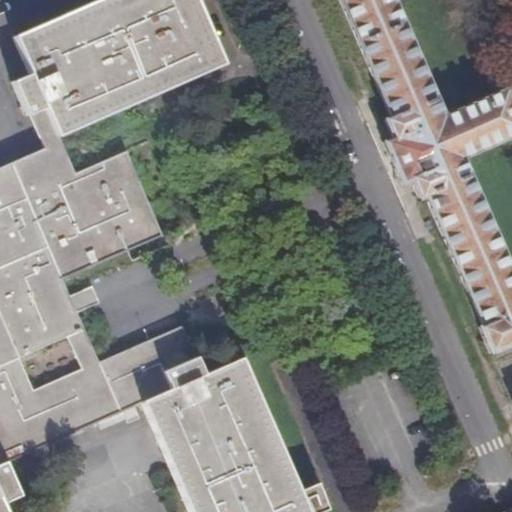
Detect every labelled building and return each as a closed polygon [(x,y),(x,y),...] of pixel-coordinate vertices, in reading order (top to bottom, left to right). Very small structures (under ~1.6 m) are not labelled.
[(194,0),(103,0),(5,39),(24,81),(8,87),(23,119),(37,115),(49,142),(224,71),(194,0)] [(511,105),(508,97),(503,83),(439,111),(390,0),(338,0),(387,111),(379,114),(387,133),(378,137),(398,182),(407,178),(415,196),(422,194),(480,323),(476,326),(487,351),(511,340),(511,277),(459,155),(511,132),(511,105)] [(0,170),(0,463),(3,462),(120,411),(59,272),(159,234),(124,146),(74,168),(62,139),(49,142),(37,115),(23,119),(38,154),(0,170)] [(307,511),(241,362),(133,405),(179,511),(307,511)] [(0,511),(0,507),(16,501),(3,462),(0,463),(0,511)]
